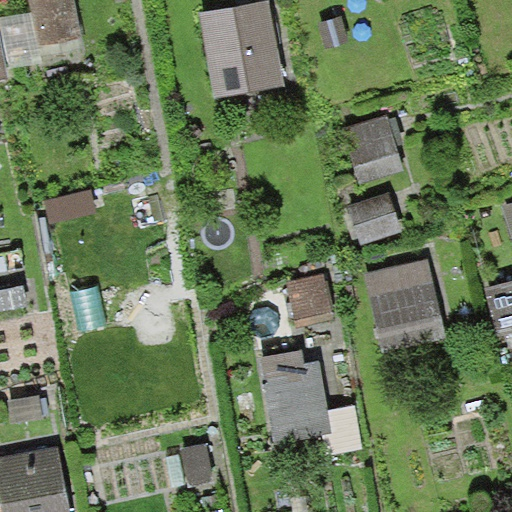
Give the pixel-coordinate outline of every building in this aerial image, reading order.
[(269,0),(243,0),(195,9),(211,95),(285,81),(269,0)] [(390,112),(342,124),(357,179),(405,167),(390,112)] [(159,190),(119,198),(126,233),(166,226),(159,190)] [(511,198),(500,203),(511,236),(511,198)] [(106,203),(54,216),(67,266),(119,252),(106,203)] [(429,253),(365,268),(384,351),(448,335),(429,253)] [(327,269),(285,279),(295,324),(337,315),(327,269)] [(317,344),(255,356),(272,446),(328,435),(331,452),(363,446),(355,401),(329,406),(317,344)] [(68,511),(55,443),(0,453),(0,511),(68,511)]
